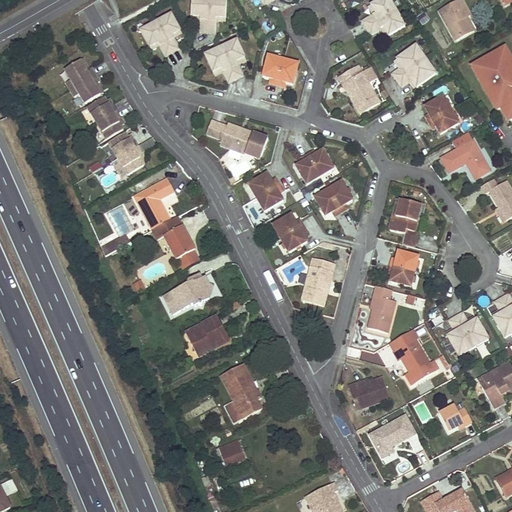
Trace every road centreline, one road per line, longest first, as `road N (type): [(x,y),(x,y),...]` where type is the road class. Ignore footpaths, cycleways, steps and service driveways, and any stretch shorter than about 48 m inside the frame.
road 1 (motorway): [(141,511),(0,182)]
road 2 (residential): [(315,393),(215,190),(140,97)]
road 3 (motorway): [(0,278),(98,511)]
road 4 (residential): [(315,393),(335,355),(385,167)]
road 5 (residential): [(312,120),(294,123),(167,90),(140,97)]
road 6 (residential): [(379,508),(511,431)]
road 7 (residential): [(379,508),(315,393)]
road 8 (residential): [(385,167),(428,174),(471,240)]
